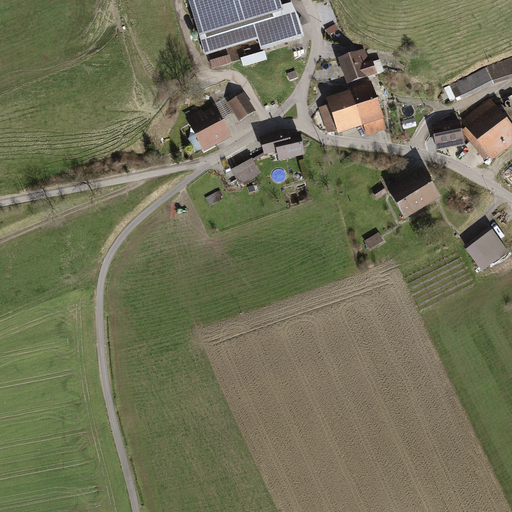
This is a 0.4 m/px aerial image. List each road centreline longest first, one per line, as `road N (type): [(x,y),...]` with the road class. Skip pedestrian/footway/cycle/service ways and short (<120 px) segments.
road 1 (unclassified): [(213,160),(122,236),(99,282),(109,407),(135,511)]
road 2 (unclassified): [(213,160),(0,203)]
road 3 (track): [(0,243),(156,172)]
road 4 (unclassified): [(511,90),(444,111),(412,153)]
